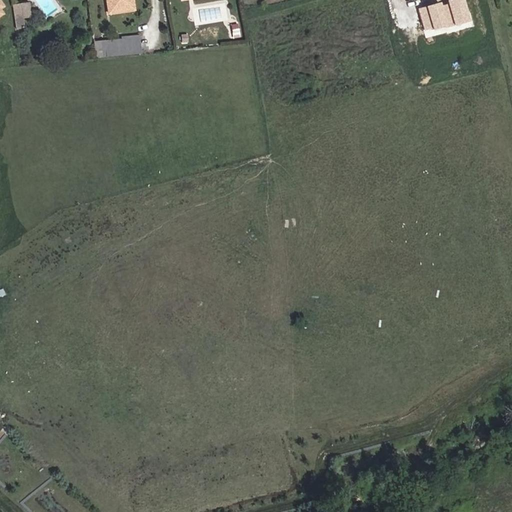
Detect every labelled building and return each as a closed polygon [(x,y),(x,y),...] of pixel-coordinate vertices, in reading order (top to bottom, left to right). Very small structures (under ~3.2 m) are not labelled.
[(106,0),(108,13),(130,10),(129,0),(106,0)] [(437,0),(440,10),(455,6),(453,0),(437,0)] [(31,17),(29,3),(20,4),(23,19),(31,17)] [(23,19),(20,4),(13,5),(15,20),(23,19)] [(24,28),(23,19),(15,20),(17,29),(24,28)] [(140,54),(138,38),(121,39),(123,55),(140,54)] [(123,55),(121,39),(93,42),(95,58),(123,55)]
